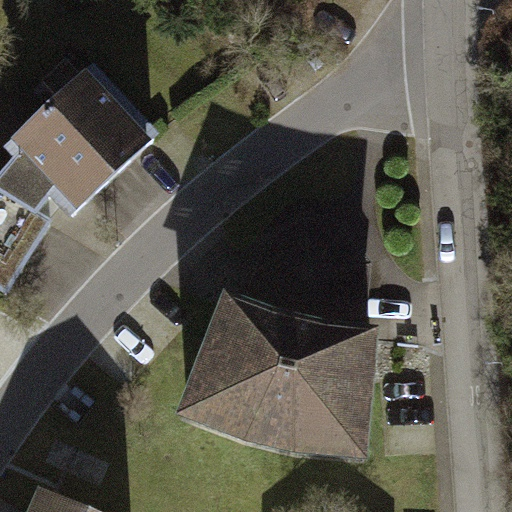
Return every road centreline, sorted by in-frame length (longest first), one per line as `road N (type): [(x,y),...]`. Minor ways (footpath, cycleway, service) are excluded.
road 1 (residential): [(458,28),(346,97),(192,210),(0,418)]
road 2 (residential): [(490,511),(458,28)]
